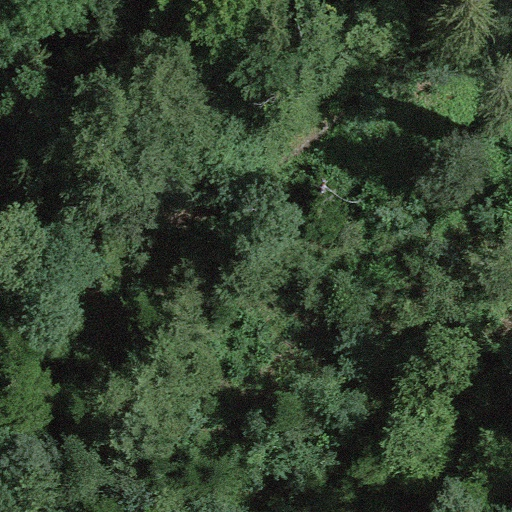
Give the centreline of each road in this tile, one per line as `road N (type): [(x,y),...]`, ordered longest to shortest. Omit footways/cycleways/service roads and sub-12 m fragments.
road 1 (track): [(0,269),(179,216),(263,171),(339,106),(438,0)]
road 2 (track): [(78,252),(228,0)]
